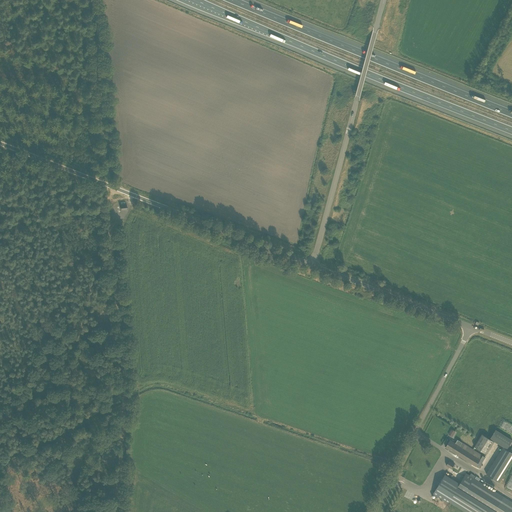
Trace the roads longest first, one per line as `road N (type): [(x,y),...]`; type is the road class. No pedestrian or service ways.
road 1 (motorway): [(194,0),(511,130)]
road 2 (unclassified): [(312,264),(0,141)]
road 3 (motorway): [(511,112),(233,0)]
road 4 (unclassified): [(312,264),(383,0)]
road 5 (unclassified): [(373,511),(469,326)]
road 6 (unclassified): [(469,326),(312,264)]
